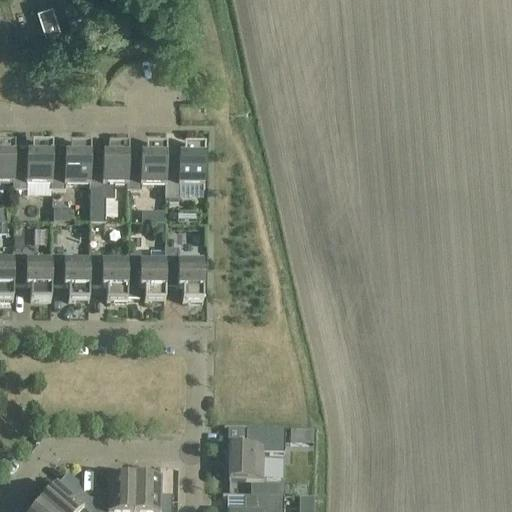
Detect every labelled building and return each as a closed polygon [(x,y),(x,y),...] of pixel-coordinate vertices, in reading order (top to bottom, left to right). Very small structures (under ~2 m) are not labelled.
[(88,22),(81,0),(66,5),(73,26),(88,22)] [(53,4),(39,9),(47,35),(61,30),(53,4)] [(0,188),(7,188),(12,188),(13,188),(14,164),(14,149),(9,149),(6,147),(0,147),(0,188)] [(51,189),(52,164),(52,149),(31,149),(31,161),(28,161),(28,164),(14,164),(13,188),(12,188),(12,194),(26,195),(27,188),(50,189),(51,189)] [(66,164),(52,164),(51,189),(50,189),(50,195),(64,195),(64,189),(88,189),(89,189),(90,165),(90,150),(69,150),(69,162),(66,162),(66,164)] [(104,165),(90,165),(89,189),(88,189),(88,195),(90,195),(89,228),(103,228),(104,228),(104,204),(114,204),(114,189),(126,189),(127,189),(128,165),(128,150),(107,150),(107,162),(104,162),(104,165)] [(141,189),(164,190),(165,190),(166,165),(166,150),(145,150),(145,162),(142,162),(142,165),(128,165),(127,189),(126,189),(126,195),(141,195),(141,189)] [(180,165),(166,165),(165,190),(164,190),(164,204),(178,204),(179,190),(202,190),(202,196),(203,196),(204,151),(183,151),(183,163),(180,163),(180,165)] [(55,220),(74,219),(74,203),(55,203),(55,220)] [(183,216),(201,217),(202,206),(183,206),(183,216)] [(156,216),(152,220),(152,227),(163,227),(164,216),(156,216)] [(182,231),(186,252),(207,248),(203,227),(182,231)] [(13,253),(23,253),(23,241),(13,240),(13,253)] [(203,261),(178,261),(178,253),(164,253),(164,255),(164,267),(165,267),(164,292),(179,292),(179,294),(182,294),(182,307),(202,307),(203,261)] [(164,306),(164,292),(165,267),(164,267),(164,255),(149,256),(149,267),(140,267),(140,261),(125,261),(125,267),(127,267),(126,302),(139,302),(139,291),(141,291),(141,294),(144,294),(144,306),(164,306)] [(51,266),(49,266),(26,266),(26,260),(12,260),(11,266),(13,266),(12,290),(27,290),(27,293),(30,293),(30,305),(50,305),(50,291),(51,266)] [(89,267),(87,267),(64,266),(64,260),(50,260),(49,266),(51,266),(50,291),(65,291),(65,293),(68,293),(68,305),(88,306),(88,291),(89,267)] [(126,306),(126,302),(127,267),(125,267),(102,267),(102,261),(88,260),(87,267),(89,267),(88,291),(106,291),(106,306),(126,306)] [(13,266),(11,266),(0,265),(0,304),(12,305),(12,290),(13,266)] [(229,483),(249,483),(263,484),(263,483),(261,483),(262,457),(284,458),(284,454),(284,434),(223,432),(223,433),(245,434),(245,450),(227,450),(227,451),(229,451),(228,485),(229,485),(229,483)] [(132,511),(134,483),(128,483),(128,480),(113,480),(113,483),(106,483),(107,484),(108,484),(107,503),(95,503),(94,511),(132,511)] [(161,484),(153,484),(153,481),(138,481),(138,483),(134,483),(132,511),(171,511),(171,505),(159,504),(160,485),(161,485),(161,484)] [(41,505),(38,509),(41,511),(94,511),(95,503),(90,503),(78,493),(71,503),(56,490),(57,489),(56,488),(51,494),(49,492),(39,503),(41,505)] [(250,488),(249,501),(283,501),(283,489),(250,488)] [(249,501),(242,500),(222,500),(222,501),(244,502),(243,511),(282,511),(283,501),(249,501)] [(312,511),(313,502),(299,502),(299,511),(312,511)]
